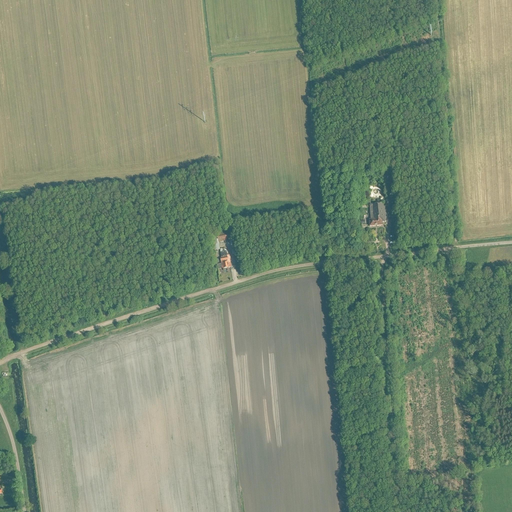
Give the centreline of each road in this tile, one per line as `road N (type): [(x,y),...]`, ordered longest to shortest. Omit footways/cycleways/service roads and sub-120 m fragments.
road 1 (track): [(16,355),(283,270),(454,248)]
road 2 (track): [(397,511),(378,256)]
